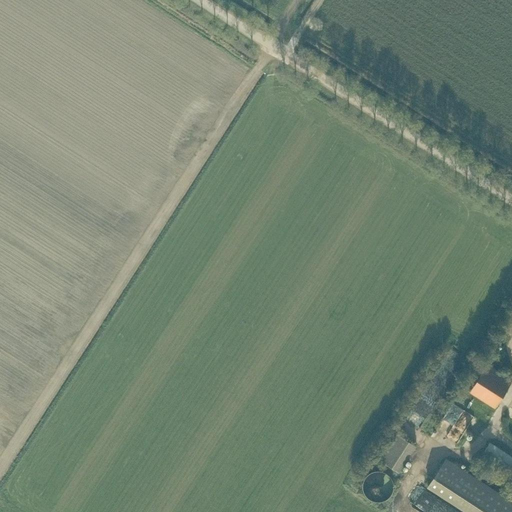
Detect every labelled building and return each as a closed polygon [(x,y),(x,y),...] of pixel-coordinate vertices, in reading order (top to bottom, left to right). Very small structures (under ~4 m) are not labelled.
[(404,421),(418,429),(465,355),(452,347),(404,421)] [(470,392),(495,408),(511,382),(511,379),(488,364),(470,392)] [(446,436),(463,410),(452,403),(436,429),(446,436)] [(473,417),(463,410),(446,436),(457,442),(473,417)] [(377,458),(399,472),(416,446),(394,431),(377,458)] [(511,455),(490,442),(481,456),(511,475),(511,455)] [(511,511),(511,501),(447,458),(429,486),(468,511),(511,511)] [(389,474),(387,472),(384,471),(382,471),(379,470),(376,471),(373,471),(371,472),(369,474),(367,476),(365,478),(364,481),(363,483),(363,486),(363,489),(364,491),(365,494),(367,496),(369,498),(371,500),(373,501),(376,502),(379,502),(381,502),(384,501),(387,500),(389,498),(391,496),(392,494),(394,492),(394,489),(395,486),(394,484),(394,481),(393,478),(391,476),(389,474)] [(460,511),(421,487),(410,502),(425,511),(460,511)]
